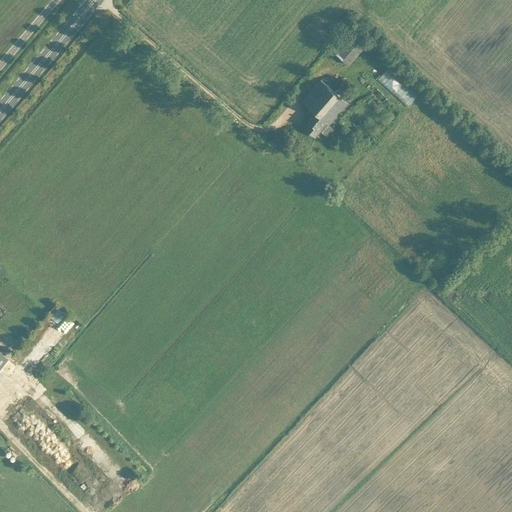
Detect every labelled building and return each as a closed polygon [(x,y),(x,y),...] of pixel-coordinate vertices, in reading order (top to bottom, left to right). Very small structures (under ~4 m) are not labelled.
[(328,48),(348,65),(370,40),(350,22),(328,48)] [(407,107),(418,95),(388,68),(377,79),(407,107)] [(335,79),(330,84),(334,87),(339,82),(335,79)] [(316,113),(303,127),(315,137),(327,123),(329,125),(348,103),(321,80),(302,101),(316,113)] [(54,336),(49,342),(54,346),(59,340),(54,336)] [(0,370),(8,360),(0,353),(0,370)] [(106,455),(86,434),(77,443),(96,464),(106,455)] [(69,476),(88,494),(98,484),(73,461),(69,465),(74,471),(69,476)]
